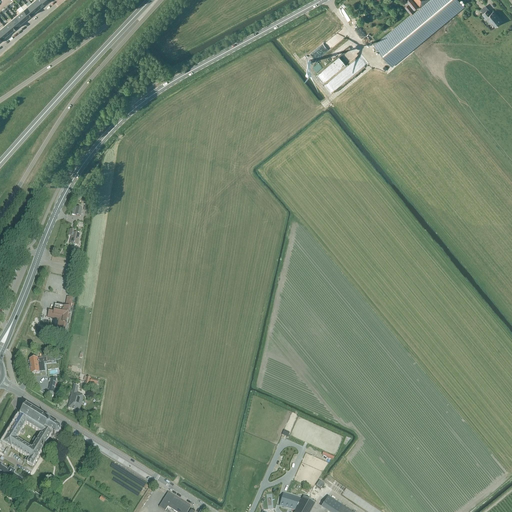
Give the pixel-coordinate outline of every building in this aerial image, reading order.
[(35,0),(34,0),(31,3),(37,9),(41,6),(35,0)] [(391,66),(464,6),(458,0),(429,0),(411,15),(410,14),(374,45),(391,66)] [(420,8),(428,0),(406,0),(402,4),(405,7),(411,15),(414,12),(408,5),(409,4),(414,10),(418,6),(420,8)] [(31,3),(27,6),(33,13),(37,9),(31,3)] [(27,6),(23,9),(29,16),(33,13),(27,6)] [(23,9),(19,12),(25,19),(29,16),(23,9)] [(495,27),(501,22),(493,12),(491,13),(490,12),(488,9),(483,13),(488,20),(487,20),(490,24),(491,23),(495,27)] [(19,12),(15,16),(21,23),(25,19),(19,12)] [(12,19),(17,26),(21,23),(15,16),(12,19)] [(7,22),(8,22),(13,29),(17,26),(12,19),(10,17),(6,20),(7,22)] [(7,22),(4,25),(9,32),(13,29),(8,22),(7,22)] [(0,28),(6,36),(9,32),(4,25),(2,23),(0,25),(0,28)] [(323,86),(329,93),(368,64),(360,54),(325,80),(327,83),(323,86)] [(75,234),(75,231),(70,230),(69,236),(72,236),(70,244),(79,246),(80,235),(75,234)] [(71,308),(73,298),(67,297),(65,307),(55,305),(54,311),(49,310),(48,318),(57,319),(57,321),(58,322),(55,338),(62,340),(65,324),(66,324),(68,324),(71,308)] [(50,357),(29,360),(29,364),(30,374),(39,373),(39,372),(38,363),(44,363),(50,362),(55,361),(54,356),(50,357)] [(79,411),(83,396),(79,395),(79,394),(76,393),(77,390),(76,390),(77,386),(73,385),(67,408),(79,411)] [(60,432),(60,430),(49,423),(50,421),(26,406),(19,416),(19,417),(2,444),(10,449),(11,448),(26,457),(24,461),(26,462),(26,463),(32,467),(39,457),(38,457),(52,435),(54,436),(58,436),(61,437),(62,436),(63,434),(60,432)] [(0,473),(1,475),(2,473),(5,475),(9,469),(2,465),(3,462),(0,459),(0,473)] [(9,469),(5,475),(27,489),(29,486),(24,483),(26,480),(14,472),(15,472),(9,468),(9,469)] [(319,481),(316,486),(321,490),(324,485),(319,481)] [(192,511),(191,511),(190,511),(187,511),(190,507),(168,493),(159,507),(165,511),(168,507),(175,511),(192,511)] [(283,494),(279,506),(295,510),(301,500),(283,494)] [(332,511),(351,511),(343,506),(338,503),(328,496),(322,505),(332,511)] [(310,511),(316,502),(313,500),(312,502),(303,497),(294,511),(310,511)]
